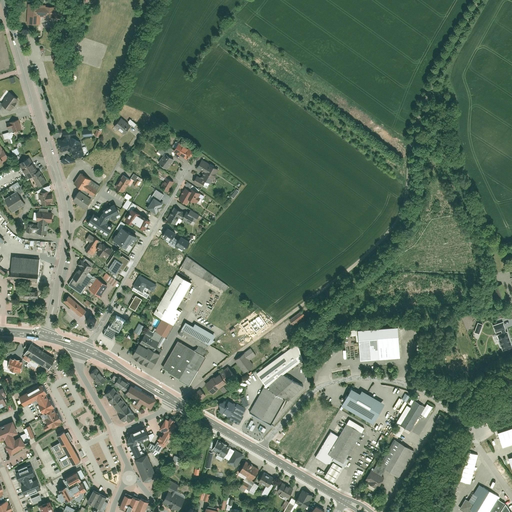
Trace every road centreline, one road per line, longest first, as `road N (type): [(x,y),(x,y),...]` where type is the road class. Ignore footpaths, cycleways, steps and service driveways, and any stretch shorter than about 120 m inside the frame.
road 1 (residential): [(258,450),(311,393),(358,377),(416,389),(449,411),(476,446)]
road 2 (residential): [(66,227),(3,0)]
road 3 (residential): [(86,349),(186,167)]
road 4 (residential): [(137,131),(80,224),(66,227)]
